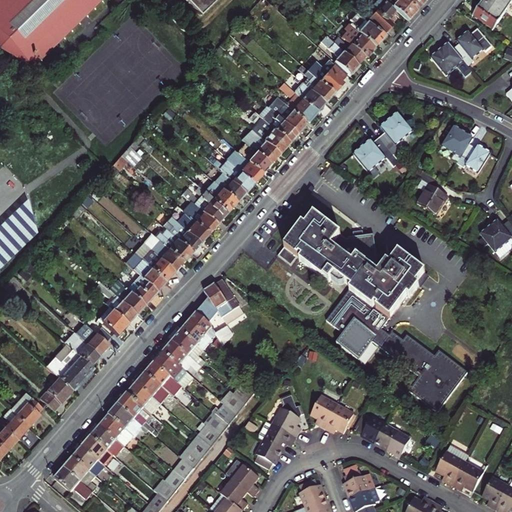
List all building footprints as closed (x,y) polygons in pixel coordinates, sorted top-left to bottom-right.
[(101,4),(99,0),(0,0),(0,50),(0,51),(33,70),(101,4)] [(181,0),(200,19),(218,0),(181,0)] [(400,23),(402,20),(378,0),(377,0),(370,9),(375,14),(368,22),(387,38),(391,39),(393,37),(391,34),(392,33),(391,28),(398,21),(400,23)] [(384,0),(409,21),(417,11),(404,0),(384,0)] [(404,0),(417,11),(425,1),(423,0),(404,0)] [(503,0),(480,0),(469,17),(489,31),(508,3),(503,0)] [(376,48),(384,39),(356,14),(350,21),(353,24),(351,26),(354,29),(376,48)] [(366,59),(376,48),(354,29),(344,39),(355,48),(353,50),(350,48),(349,50),(341,43),(336,48),(357,66),(364,57),(366,59)] [(463,33),(452,43),(454,45),(448,50),(463,67),(468,62),(466,59),(478,49),(480,52),(487,46),(472,29),(465,35),(463,33)] [(327,47),(338,57),(333,62),(350,77),(358,67),(357,66),(336,48),(334,45),(331,43),(327,47)] [(442,55),(448,50),(444,45),(438,50),(442,55)] [(442,55),(438,50),(427,60),(441,76),(452,67),(457,72),(463,67),(448,50),(442,55)] [(314,65),(308,72),(333,95),(343,84),(341,83),(346,77),(329,63),(324,68),(329,73),(326,75),(322,71),(314,65)] [(298,70),(307,79),(302,84),(325,104),(333,95),(308,72),(302,66),(298,70)] [(302,84),(301,83),(293,92),(317,113),(325,104),(302,84)] [(288,104),(286,102),(284,104),(307,125),(317,113),(293,92),(284,84),(280,88),(292,99),(288,104)] [(276,97),(267,108),(298,135),(307,125),(284,104),(276,97)] [(266,107),(257,116),(290,144),(298,135),(267,108),(266,107)] [(172,117),(166,112),(162,117),(168,122),(172,117)] [(250,121),(254,125),(249,130),(278,157),(290,144),(257,116),(256,115),(250,121)] [(391,149),(408,134),(393,118),(377,132),(381,137),(375,142),(390,159),(396,154),(391,149)] [(449,164),(461,144),(464,139),(445,127),(434,146),(447,154),(443,160),(449,164)] [(270,167),(278,157),(249,130),(240,140),(245,144),(270,167)] [(390,159),(375,142),(369,147),(367,145),(350,160),(365,177),(382,162),(390,171),(396,166),(390,159)] [(262,176),(270,167),(245,144),(236,153),(262,176)] [(468,148),(461,144),(449,164),(469,176),(482,153),(469,146),(468,148)] [(134,169),(142,160),(130,148),(121,158),(128,163),(134,169)] [(253,185),(262,176),(236,153),(235,152),(227,162),(253,185)] [(120,172),(128,163),(121,158),(113,167),(120,172)] [(253,185),(227,162),(223,167),(218,162),(213,167),(222,174),(245,195),(253,185)] [(403,174),(398,168),(393,172),(398,178),(403,174)] [(429,217),(441,198),(428,190),(433,183),(415,172),(411,179),(422,186),(410,205),(429,217)] [(214,184),(237,204),(245,195),(222,174),(214,184)] [(207,191),(197,181),(194,184),(228,215),(237,204),(214,184),(207,191)] [(217,227),(228,215),(194,184),(190,188),(195,192),(200,197),(196,201),(193,198),(194,197),(192,196),(187,191),(182,195),(192,204),(217,227)] [(87,209),(94,201),(88,196),(81,204),(87,209)] [(188,208),(182,202),(177,208),(183,213),(188,208)] [(183,213),(186,216),(209,236),(217,227),(192,204),(188,208),(183,213)] [(77,221),(86,210),(80,205),(71,215),(77,221)] [(390,336),(378,327),(404,292),(407,295),(416,283),(413,280),(423,269),(396,248),(387,260),(384,258),(379,265),(377,263),(373,234),(363,236),(362,231),(352,232),(353,237),(347,238),(346,239),(310,212),(301,222),(299,220),(280,244),(284,247),(277,256),(290,266),(296,258),(319,276),(320,274),(326,278),(327,276),(336,283),(341,282),(343,280),(349,284),(346,287),(349,289),(326,321),(342,334),(335,343),(359,360),(371,343),(374,343),(420,377),(409,392),(438,413),(467,373),(439,352),(435,357),(407,336),(403,341),(392,333),(390,336)] [(186,216),(178,225),(201,245),(209,236),(186,216)] [(192,255),(201,245),(178,225),(171,218),(166,224),(172,228),(167,233),(192,255)] [(508,241),(507,240),(511,236),(511,233),(499,218),(493,223),(488,218),(471,232),(491,255),(508,241)] [(61,229),(66,233),(70,229),(65,224),(61,229)] [(162,228),(167,233),(172,228),(166,224),(162,228)] [(159,236),(156,240),(184,265),(192,255),(167,233),(162,239),(159,236)] [(150,235),(142,244),(176,273),(184,265),(156,240),(150,235)] [(167,284),(176,273),(142,244),(134,253),(167,284)] [(158,294),(167,284),(134,253),(125,263),(140,278),(158,294)] [(17,276),(25,283),(31,277),(23,271),(17,276)] [(146,307),(158,294),(140,278),(129,291),(146,307)] [(15,280),(5,290),(14,298),(23,288),(15,280)] [(192,317),(205,327),(215,316),(218,320),(234,309),(217,283),(201,295),(205,302),(192,317)] [(130,326),(138,316),(116,297),(104,287),(100,292),(110,301),(106,305),(111,309),(114,312),(130,326)] [(116,297),(138,316),(146,307),(129,291),(124,287),(116,297)] [(14,298),(5,290),(0,296),(0,305),(4,309),(14,298)] [(103,324),(114,312),(111,309),(99,322),(103,324)] [(130,326),(114,312),(103,324),(119,338),(130,326)] [(205,327),(192,317),(176,336),(203,359),(216,344),(209,333),(207,329),(205,327)] [(106,346),(97,337),(91,332),(86,337),(81,332),(74,325),(69,331),(70,332),(100,360),(109,349),(106,346)] [(91,332),(86,327),(81,332),(86,337),(91,332)] [(214,334),(213,331),(209,333),(216,344),(219,349),(228,339),(226,338),(222,330),(214,334)] [(61,341),(66,346),(91,369),(100,360),(70,332),(61,341)] [(111,342),(101,333),(97,337),(106,346),(111,342)] [(203,359),(176,336),(168,346),(195,369),(203,359)] [(91,369),(66,346),(54,359),(79,383),(80,384),(93,371),(91,369)] [(186,379),(195,369),(168,346),(159,356),(186,379)] [(186,379),(159,356),(150,367),(176,389),(186,379)] [(45,368),(57,379),(71,392),(79,383),(54,359),(45,368)] [(176,389),(150,367),(141,377),(167,399),(176,389)] [(167,399),(141,377),(132,388),(158,410),(167,399)] [(39,398),(54,412),(71,392),(57,379),(39,398)] [(249,398),(243,393),(236,386),(228,397),(241,409),(250,398),(249,398)] [(249,386),(243,393),(249,398),(255,391),(249,386)] [(149,421),(158,410),(132,388),(123,398),(149,421)] [(26,392),(9,411),(16,417),(33,398),(26,392)] [(233,419),(241,409),(228,397),(219,407),(233,419)] [(315,427),(321,430),(334,406),(318,397),(308,417),(315,421),(312,425),(315,427)] [(30,429),(41,417),(39,415),(44,409),(33,398),(16,417),(30,429)] [(140,431),(149,421),(123,398),(114,409),(140,431)] [(273,429),(294,440),(297,434),(297,433),(298,432),(296,431),(302,419),(299,411),(297,412),(292,400),(282,404),(284,409),(283,411),(282,411),(273,429)] [(335,431),(340,434),(343,429),(351,415),(334,406),(321,430),(328,433),(330,429),(335,431)] [(225,430),(233,419),(219,407),(211,418),(225,430)] [(131,441),(140,431),(114,409),(105,419),(131,441)] [(30,429),(16,417),(9,411),(3,418),(10,424),(5,430),(18,442),(30,429)] [(359,433),(361,435),(360,438),(371,444),(382,424),(371,418),(369,421),(360,416),(353,430),(359,433)] [(216,441),(225,430),(211,418),(203,429),(216,441)] [(122,451),(131,441),(105,419),(96,430),(122,451)] [(411,439),(382,424),(371,444),(389,453),(400,459),(411,439)] [(258,431),(249,426),(245,432),(255,437),(258,431)] [(259,442),(260,443),(281,454),(285,446),(287,443),(290,445),(294,440),(273,429),(267,426),(259,442)] [(207,452),(216,441),(203,429),(193,441),(207,452)] [(18,442),(5,430),(0,434),(0,447),(8,454),(18,442)] [(96,430),(87,441),(110,460),(112,462),(122,451),(96,430)] [(440,444),(430,437),(426,443),(435,450),(440,444)] [(87,441),(78,451),(101,471),(110,460),(87,441)] [(199,463),(207,452),(193,441),(185,451),(199,463)] [(276,462),(281,454),(260,443),(254,455),(257,456),(253,463),(267,471),(269,469),(273,460),(276,462)] [(444,482),(451,486),(464,462),(467,456),(468,455),(448,444),(433,471),(439,474),(442,475),(447,478),(444,482)] [(101,471),(78,451),(69,461),(92,481),(101,471)] [(190,474),(199,463),(185,451),(177,463),(190,474)] [(467,456),(464,462),(483,472),(486,466),(467,456)] [(69,461),(60,472),(90,498),(99,487),(92,481),(69,461)] [(467,490),(472,492),(483,472),(464,462),(451,486),(459,490),(460,491),(462,487),(467,490)] [(190,474),(177,463),(169,473),(182,484),(190,474)] [(344,483),(342,484),(347,498),(374,487),(369,475),(362,478),(359,471),(358,472),(356,466),(343,471),(344,475),(341,476),(343,480),(344,483)] [(259,490),(253,485),(256,482),(258,479),(243,467),(231,482),(246,494),(253,499),(260,490),(259,490)] [(70,495),(83,506),(90,498),(60,472),(51,483),(68,497),(70,495)] [(182,484),(169,473),(160,484),(174,495),(182,484)] [(485,503),(496,509),(509,485),(492,477),(481,497),(487,500),(485,503)] [(511,511),(511,479),(509,485),(496,509),(501,511),(503,511),(505,509),(510,511),(511,511)] [(302,508),(324,499),(320,491),(316,480),(298,488),(301,494),(296,496),(302,508)] [(248,504),(242,500),(246,494),(231,482),(220,496),(239,511),(242,511),(246,507),(248,504)] [(165,506),(174,495),(160,484),(151,495),(165,506)] [(376,503),(380,502),(374,487),(347,498),(352,510),(353,511),(354,511),(355,511),(370,511),(375,510),(373,506),(376,505),(376,503)] [(405,492),(398,487),(395,493),(403,497),(405,492)] [(143,506),(149,511),(160,511),(165,506),(151,495),(143,506)] [(426,498),(424,502),(419,499),(411,495),(401,511),(425,511),(432,501),(426,498)] [(239,511),(220,496),(208,510),(210,511),(239,511)] [(328,511),(328,510),(324,499),(302,508),(294,511),(293,511),(328,511)] [(443,511),(445,508),(432,501),(425,511),(443,511)]
